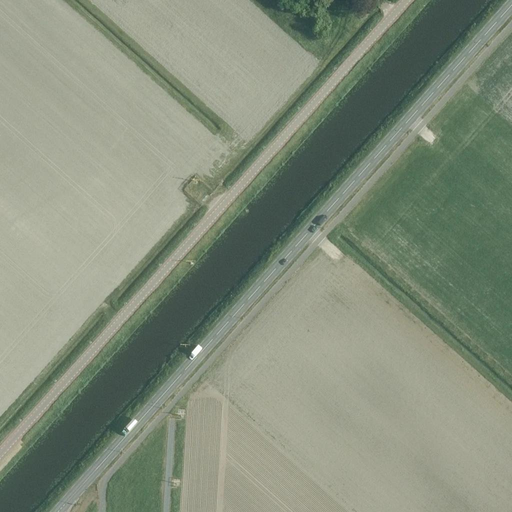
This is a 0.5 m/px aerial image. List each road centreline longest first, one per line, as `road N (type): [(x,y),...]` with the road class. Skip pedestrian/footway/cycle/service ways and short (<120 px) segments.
road 1 (secondary): [(59,511),(511,6)]
road 2 (tertiary): [(0,456),(408,0)]
